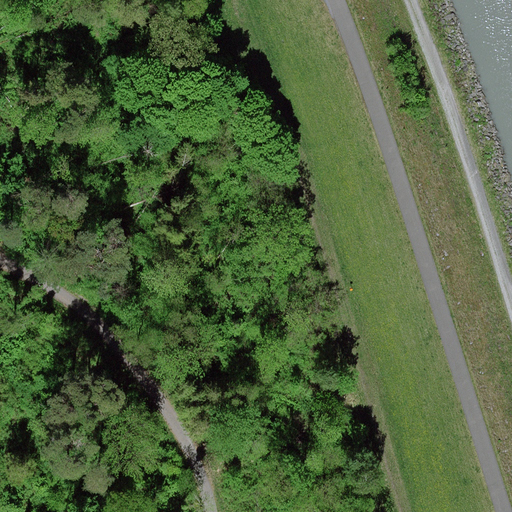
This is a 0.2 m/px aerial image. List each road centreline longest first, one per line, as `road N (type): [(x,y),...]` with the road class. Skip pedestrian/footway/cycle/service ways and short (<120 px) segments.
road 1 (track): [(337,0),(504,511)]
road 2 (track): [(409,0),(511,314)]
road 3 (track): [(0,292),(218,497),(218,511)]
